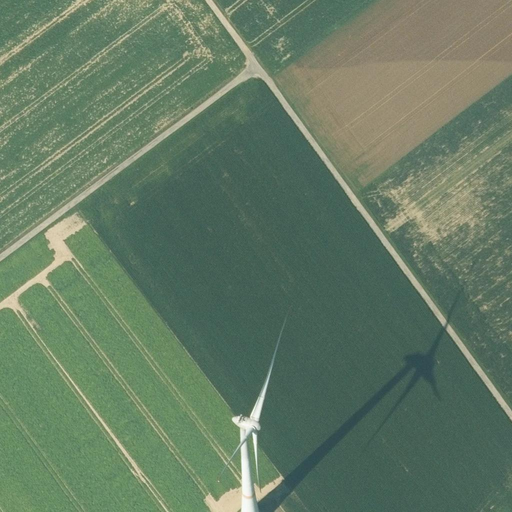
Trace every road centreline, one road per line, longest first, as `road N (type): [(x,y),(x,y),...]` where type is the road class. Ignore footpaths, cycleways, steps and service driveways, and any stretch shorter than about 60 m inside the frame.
road 1 (unclassified): [(511,418),(256,65)]
road 2 (unclassified): [(0,257),(256,65)]
